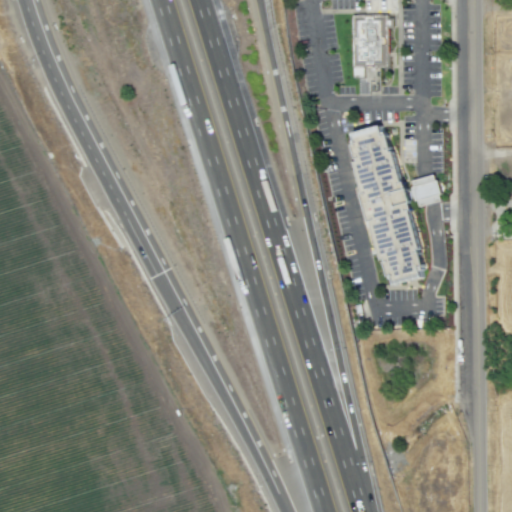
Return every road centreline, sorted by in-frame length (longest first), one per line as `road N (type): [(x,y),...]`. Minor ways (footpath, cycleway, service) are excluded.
road 1 (motorway): [(370,511),(207,0)]
road 2 (motorway): [(159,0),(320,511)]
road 3 (motorway): [(36,18),(274,477)]
road 4 (tertiary): [(466,0),(474,511)]
road 5 (motorway): [(356,468),(259,0)]
